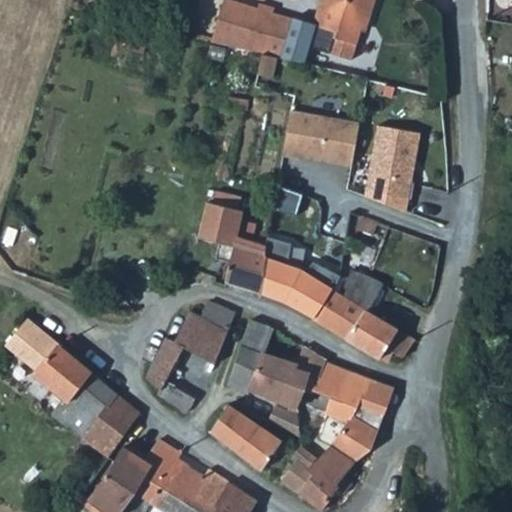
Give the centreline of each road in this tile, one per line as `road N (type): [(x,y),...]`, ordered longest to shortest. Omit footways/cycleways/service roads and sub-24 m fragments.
road 1 (residential): [(466,0),(474,153),(467,240),(426,393)]
road 2 (residential): [(426,393),(212,290),(178,295),(134,359)]
road 3 (residential): [(134,359),(123,376),(224,463),(303,511)]
road 4 (unclassified): [(0,286),(134,359)]
road 5 (residential): [(361,511),(426,393)]
road 6 (residential): [(426,393),(441,511)]
